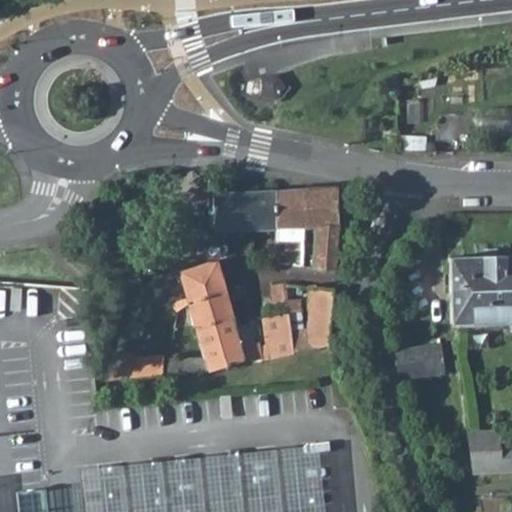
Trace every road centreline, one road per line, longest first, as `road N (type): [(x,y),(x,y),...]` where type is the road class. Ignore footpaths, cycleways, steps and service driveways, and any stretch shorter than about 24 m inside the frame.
road 1 (residential): [(414,511),(369,334),(366,284),(392,176)]
road 2 (secondary): [(268,25),(486,0)]
road 3 (tertiary): [(392,176),(241,143)]
road 4 (secondary): [(268,25),(122,45)]
road 5 (secondary): [(147,92),(268,25)]
road 6 (secondary): [(122,45),(90,32),(56,37),(21,80)]
road 7 (tertiary): [(511,184),(392,176)]
